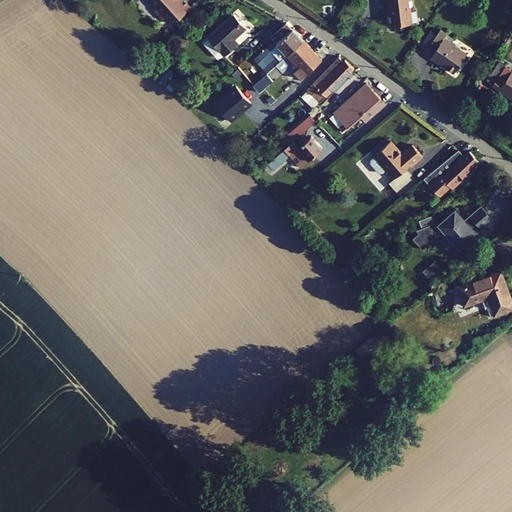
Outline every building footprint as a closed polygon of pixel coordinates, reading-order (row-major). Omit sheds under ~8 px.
[(156,0),(157,2),(163,8),(163,11),(169,16),(172,16),(178,21),(184,14),(186,16),(197,4),(192,0),(156,0)] [(382,15),(384,25),(407,22),(405,6),(408,5),(406,0),(383,0),(385,8),(386,8),(387,14),(382,15)] [(236,15),(206,42),(223,60),(240,44),(236,39),(248,28),(236,15)] [(273,42),(287,29),(283,24),(269,37),(273,42)] [(273,42),(251,63),(264,77),(276,66),(301,43),(287,29),(273,42)] [(425,57),(448,73),(461,54),(431,33),(420,49),(427,54),(425,57)] [(318,62),(301,43),(276,66),(281,72),(283,74),(288,69),(299,80),(318,62)] [(342,63),(337,58),(311,84),(324,97),(348,73),(340,65),(342,63)] [(487,84),(511,101),(511,73),(500,65),(487,84)] [(164,66),(155,75),(162,82),(171,73),(164,66)] [(270,83),(281,72),(276,66),(264,77),(246,93),(253,100),(271,84),(270,83)] [(212,103),(231,123),(251,104),(232,84),(212,103)] [(365,84),(336,111),(345,122),(349,118),(352,121),(375,101),(367,93),(371,90),(365,84)] [(371,90),(367,93),(375,101),(378,97),(371,90)] [(265,108),(260,102),(253,108),(259,114),(265,108)] [(311,118),(289,137),(293,143),(307,132),(316,124),(311,118)] [(293,143),(257,174),(263,181),(293,154),(300,162),(306,157),(306,158),(319,146),(307,132),(293,143)] [(390,138),(373,152),(394,176),(405,166),(409,163),(410,164),(421,154),(412,142),(401,152),(390,138)] [(477,161),(467,150),(428,185),(436,194),(447,185),(449,187),(477,161)] [(411,174),(405,166),(394,176),(390,179),(397,187),(411,174)] [(494,218),(482,203),(465,217),(456,207),(439,221),(437,219),(417,227),(419,231),(415,234),(424,246),(437,235),(437,234),(446,227),(461,245),(494,218)] [(511,301),(501,269),(458,285),(465,304),(488,296),(494,314),(511,307),(511,301)] [(361,357),(375,341),(370,336),(355,352),(361,357)]
